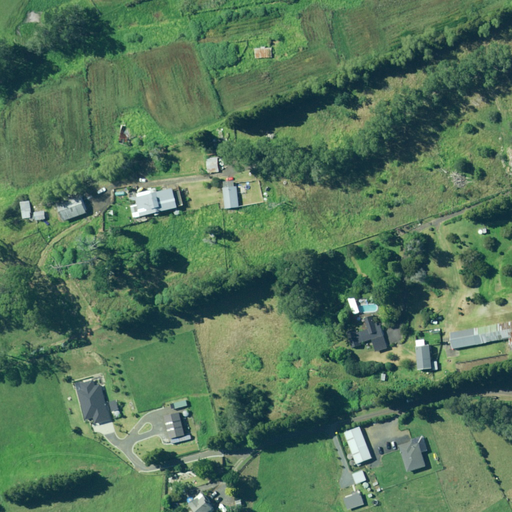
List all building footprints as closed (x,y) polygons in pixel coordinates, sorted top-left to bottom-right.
[(255,47),(255,59),(272,58),(272,47),(255,47)] [(140,127),(119,125),(118,144),(133,145),(133,141),(139,142),(140,127)] [(237,186),(222,188),(224,209),(239,208),(237,186)] [(136,200),(137,205),(131,207),(132,214),(139,212),(140,217),(184,206),(180,187),(157,192),(156,189),(137,193),(136,193),(136,192),(135,192),(134,192),(133,192),(132,192),(131,192),(130,193),(129,194),(129,195),(129,196),(129,197),(129,198),(130,199),(130,200),(131,200),(132,200),(133,201),(134,201),(134,200),(135,200),(136,200)] [(118,195),(118,196),(118,197),(119,197),(119,198),(120,198),(121,198),(121,199),(122,199),(123,198),(124,198),(125,198),(125,197),(126,196),(126,195),(126,194),(126,193),(126,192),(125,192),(125,191),(124,191),(123,190),(122,190),(121,190),(120,190),(120,191),(119,191),(119,192),(118,192),(118,193),(118,194),(118,195)] [(32,202),(21,203),(23,219),(34,218),(32,202)] [(45,208),(34,209),(35,220),(46,220),(45,208)] [(354,296),(348,299),(354,314),(360,312),(354,296)] [(388,348),(378,315),(368,318),(371,328),(358,332),(357,328),(351,330),(356,347),(362,345),(361,343),(373,339),(376,352),(388,348)] [(453,349),(476,344),(475,336),(491,332),(493,341),(509,338),(511,354),(511,319),(450,332),(453,349)] [(418,370),(432,369),(433,370),(438,370),(437,358),(431,359),(430,345),(425,346),(424,339),(415,340),(418,370)] [(372,458),(360,427),(344,433),(356,464),(372,458)] [(228,488),(222,492),(228,500),(233,497),(228,488)] [(202,492),(188,505),(194,511),(213,511),(215,511),(209,504),(211,503),(202,492)] [(360,492),(340,499),(344,511),(358,506),(360,510),(366,508),(360,492)]
